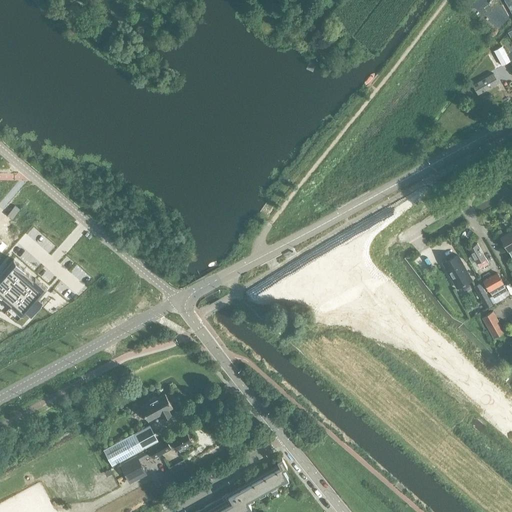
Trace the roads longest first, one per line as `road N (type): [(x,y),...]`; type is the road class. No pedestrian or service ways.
road 1 (unclassified): [(179,301),(0,398)]
road 2 (unclassified): [(29,173),(179,301)]
road 3 (tertiary): [(511,428),(377,309)]
road 4 (tertiary): [(284,436),(179,301)]
road 5 (tertiary): [(369,205),(511,121)]
road 6 (residential): [(284,436),(170,511)]
